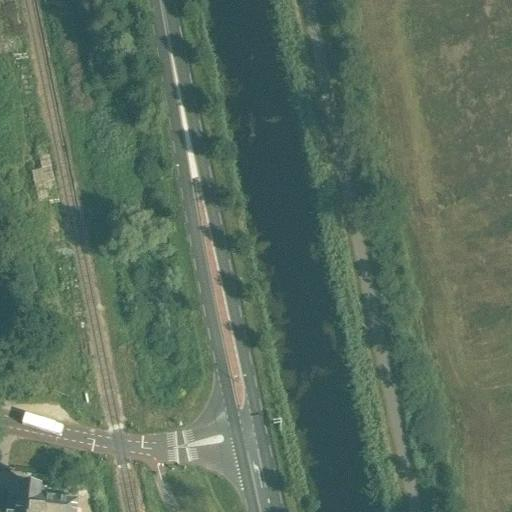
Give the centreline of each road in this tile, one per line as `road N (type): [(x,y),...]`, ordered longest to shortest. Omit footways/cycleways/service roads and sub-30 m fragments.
road 1 (unclassified): [(307,0),(416,511)]
road 2 (secondary): [(247,432),(156,0)]
road 3 (primary): [(247,432),(153,449),(0,419)]
